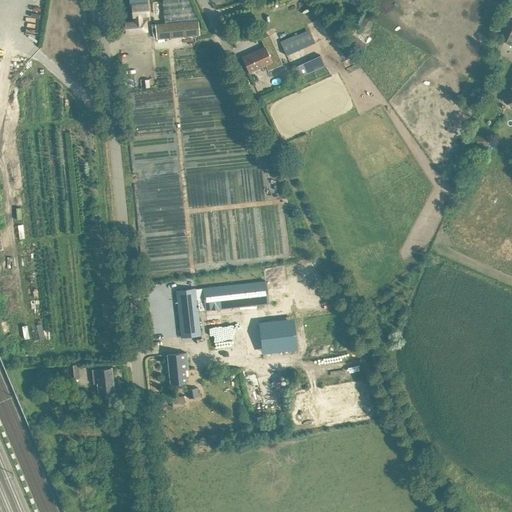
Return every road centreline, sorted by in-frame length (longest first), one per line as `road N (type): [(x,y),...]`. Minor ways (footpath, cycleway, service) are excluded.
road 1 (unclassified): [(151,511),(100,0)]
road 2 (track): [(263,130),(444,511)]
road 3 (unclassified): [(263,130),(199,0)]
